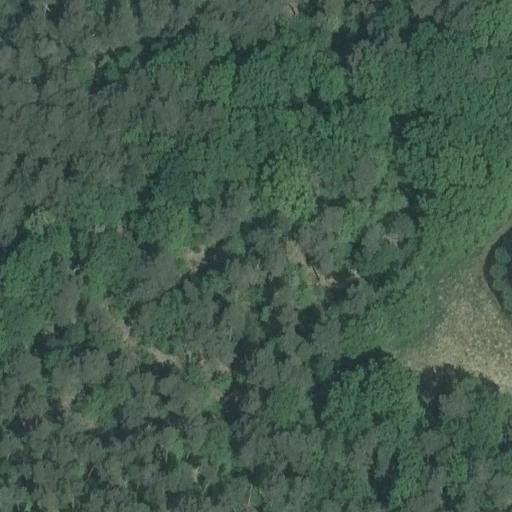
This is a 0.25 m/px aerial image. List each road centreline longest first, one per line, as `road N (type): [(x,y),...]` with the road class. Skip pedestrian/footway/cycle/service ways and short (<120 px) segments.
road 1 (track): [(0,289),(396,103)]
road 2 (track): [(396,103),(511,5)]
road 3 (track): [(511,145),(396,103)]
